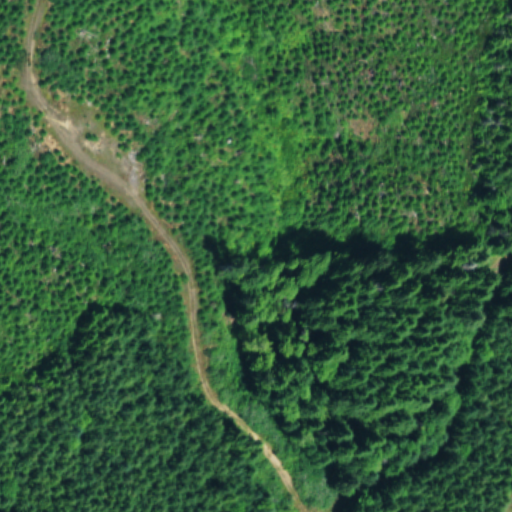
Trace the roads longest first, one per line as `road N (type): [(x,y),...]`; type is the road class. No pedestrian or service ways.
road 1 (track): [(511,259),(453,284),(409,414),(327,435),(279,488),(272,511)]
road 2 (track): [(370,511),(460,429),(511,401)]
